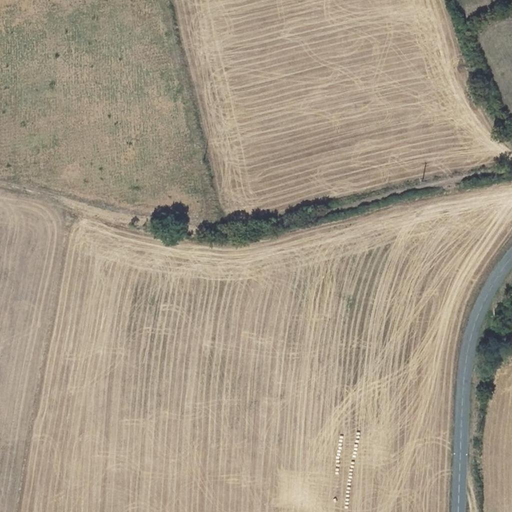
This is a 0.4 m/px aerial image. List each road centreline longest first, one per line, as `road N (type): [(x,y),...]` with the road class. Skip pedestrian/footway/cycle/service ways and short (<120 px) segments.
road 1 (track): [(0,183),(140,219),(219,229),(277,224),(437,181),(511,172)]
road 2 (tertiary): [(511,258),(475,328),(463,379),(458,511)]
